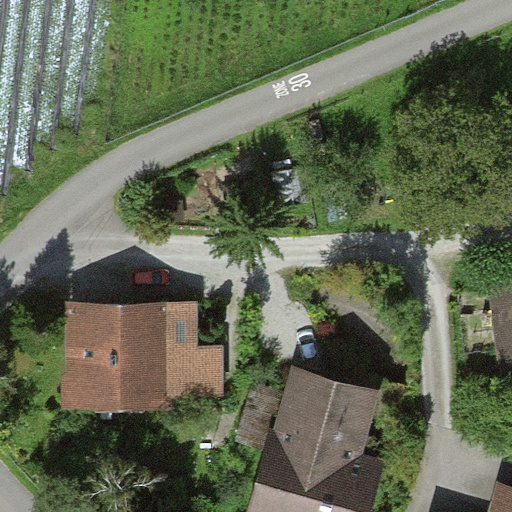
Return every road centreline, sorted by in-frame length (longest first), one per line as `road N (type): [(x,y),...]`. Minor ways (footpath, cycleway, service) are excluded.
road 1 (track): [(0,288),(144,166),(511,4)]
road 2 (residential): [(30,260),(150,250),(207,261),(284,259),(439,246)]
road 3 (residential): [(511,481),(464,464),(452,450),(439,246)]
